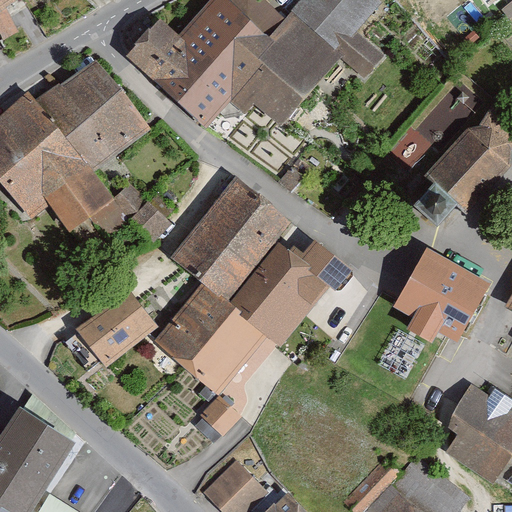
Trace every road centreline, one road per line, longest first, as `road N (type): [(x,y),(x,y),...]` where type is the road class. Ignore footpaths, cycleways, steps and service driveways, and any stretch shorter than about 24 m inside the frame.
road 1 (residential): [(89,30),(193,135),(373,260)]
road 2 (residential): [(0,342),(182,511)]
